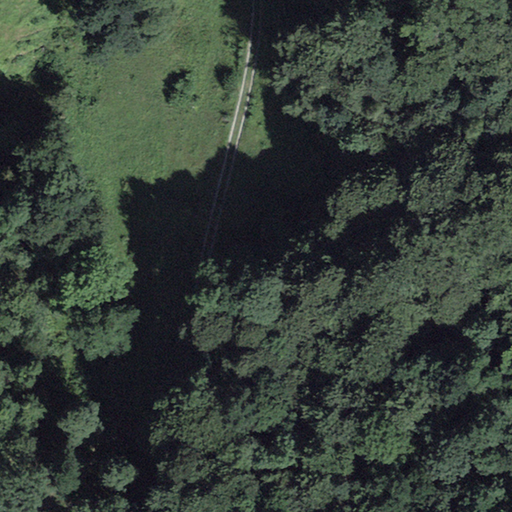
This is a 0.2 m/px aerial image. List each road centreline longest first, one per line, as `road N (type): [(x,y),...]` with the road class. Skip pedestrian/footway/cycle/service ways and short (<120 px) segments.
road 1 (track): [(144,511),(252,55),(257,0)]
road 2 (track): [(322,0),(405,315),(430,336),(471,342),(501,358),(511,377)]
